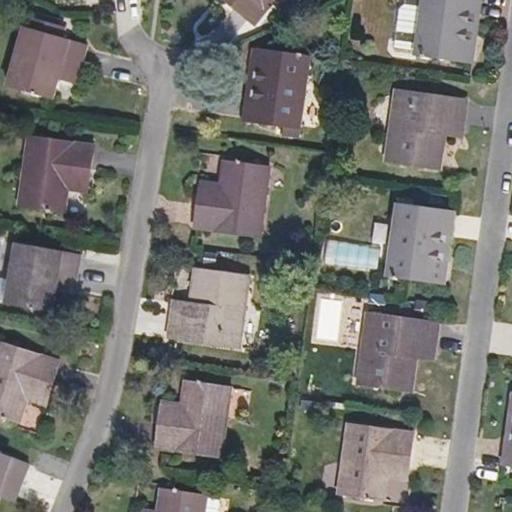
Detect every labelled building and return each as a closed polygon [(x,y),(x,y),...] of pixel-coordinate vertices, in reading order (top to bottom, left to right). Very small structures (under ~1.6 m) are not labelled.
[(251,24),(271,0),(223,0),(251,24)] [(466,35),(470,0),(422,0),(421,16),(406,14),(405,14),(400,18),(397,35),(394,39),(393,47),(396,52),(472,64),(476,37),(466,35)] [(421,16),(422,0),(412,0),(407,4),(406,14),(421,16)] [(476,37),(480,0),(470,0),(466,35),(476,37)] [(60,27),(62,20),(32,11),(30,18),(60,27)] [(80,72),(87,47),(63,39),(66,29),(60,27),(30,18),(27,28),(25,27),(14,64),(25,67),(19,88),(53,99),(60,76),(63,67),(80,72)] [(301,127),(311,55),(254,48),(251,71),(262,72),(255,121),(301,127)] [(19,88),(25,67),(14,64),(8,86),(19,88)] [(77,81),(80,72),(63,67),(60,76),(77,81)] [(255,121),(262,72),(251,71),(244,119),(255,121)] [(463,128),(466,101),(395,91),(385,163),(440,170),(445,136),(446,126),(463,128)] [(462,138),(463,128),(446,126),(445,136),(462,138)] [(91,183),(98,145),(32,134),(20,202),(66,211),(70,190),(72,180),(91,183)] [(260,238),(270,167),(224,162),(221,185),(219,194),(200,191),(195,229),(260,238)] [(89,193),(90,183),(72,180),(70,190),(89,193)] [(219,194),(221,185),(201,182),(200,191),(219,194)] [(438,261),(445,211),(398,205),(388,277),(445,285),(448,263),(438,261)] [(448,263),(455,213),(445,211),(438,261),(448,263)] [(57,291),(59,280),(76,283),(81,257),(17,245),(10,282),(21,284),(17,306),(53,313),(57,291)] [(240,347),(250,277),(195,270),(191,304),(189,314),(173,311),(170,337),(240,347)] [(0,302),(17,306),(21,284),(10,282),(0,280),(0,302)] [(75,294),(76,283),(59,280),(57,291),(75,294)] [(189,314),(191,304),(174,302),(173,311),(189,314)] [(412,394),(418,349),(435,351),(438,324),(367,314),(357,386),(412,394)] [(50,396),(61,361),(0,340),(0,414),(20,421),(27,399),(31,389),(49,395),(50,396)] [(433,361),(434,351),(418,349),(417,360),(433,361)] [(222,457),(232,388),(186,381),(182,405),(181,414),(161,411),(156,447),(222,457)] [(46,406),(49,395),(31,389),(27,399),(46,406)] [(181,414),(182,405),(162,402),(161,411),(181,414)] [(511,416),(510,416),(503,465),(511,466),(511,464),(511,416)] [(408,470),(413,434),(347,425),(337,494),(384,500),(387,478),(389,468),(408,470)] [(20,491),(30,465),(0,453),(0,491),(3,484),(19,490),(20,491)] [(407,481),(408,470),(389,468),(387,478),(407,481)] [(0,494),(14,500),(19,490),(3,484),(0,491),(0,494)] [(206,511),(209,496),(163,490),(159,511),(206,511)]
